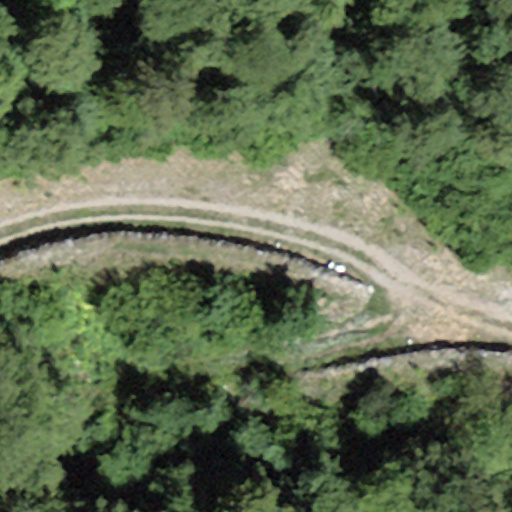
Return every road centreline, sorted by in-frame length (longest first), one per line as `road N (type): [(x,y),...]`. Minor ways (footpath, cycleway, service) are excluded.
road 1 (track): [(0,234),(125,210),(220,219),(358,249),(511,316)]
road 2 (track): [(473,299),(197,365)]
